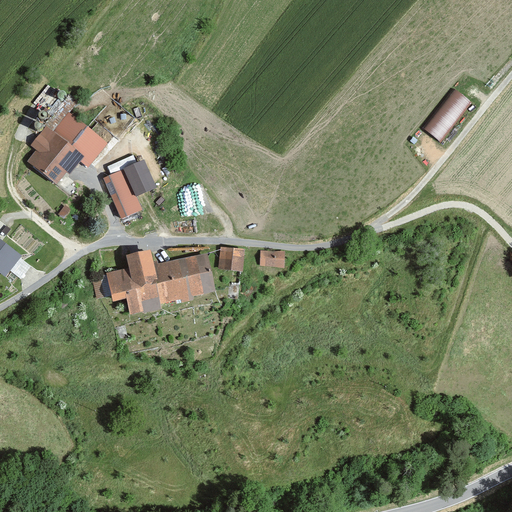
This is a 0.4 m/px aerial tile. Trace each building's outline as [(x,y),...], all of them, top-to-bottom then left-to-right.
[(441,141),(474,102),(457,88),(425,127),(441,141)] [(30,107),(21,119),(29,125),(38,113),(30,107)] [(92,120),(71,110),(56,129),(52,135),(42,129),(32,142),(38,147),(29,159),(62,183),(83,160),(90,165),(113,142),(92,120)] [(162,184),(147,155),(138,156),(136,152),(108,164),(112,172),(105,175),(124,218),(147,209),(140,194),(162,184)] [(11,237),(0,232),(0,262),(11,270),(25,250),(11,237)] [(249,244),(222,243),(221,261),(248,265),(249,244)] [(142,245),(128,247),(131,264),(108,268),(115,296),(131,295),(133,311),(166,306),(165,298),(180,296),(181,301),(196,297),(195,290),(222,284),(218,262),(210,246),(159,259),(157,245),(142,245)] [(288,248),(263,245),(263,259),(287,263),(288,248)]
